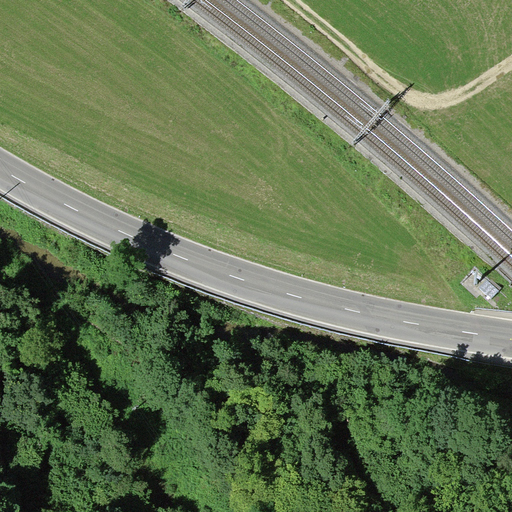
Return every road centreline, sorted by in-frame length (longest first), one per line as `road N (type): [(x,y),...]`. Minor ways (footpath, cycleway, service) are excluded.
road 1 (tertiary): [(0,169),(203,268),(311,302),(511,340)]
road 2 (track): [(289,0),(413,104),(469,94),(511,65)]
